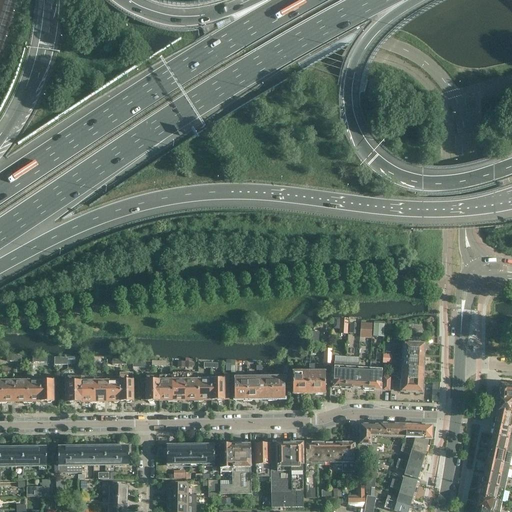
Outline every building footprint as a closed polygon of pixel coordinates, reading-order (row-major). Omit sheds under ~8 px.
[(374,324),(373,337),(384,337),(384,325),(374,324)] [(361,325),(360,338),(371,339),(372,325),(361,325)] [(404,356),(424,357),(424,345),(404,344),(404,356)] [(324,349),(323,366),(331,366),(332,350),(324,349)] [(403,368),(423,369),(424,357),(404,356),(403,368)] [(345,388),(347,363),(335,362),(333,388),(345,388)] [(359,364),(347,363),(345,388),(357,389),(358,369),(359,364)] [(422,381),(423,369),(403,368),(402,380),(422,381)] [(369,390),(370,370),(358,369),(357,389),(369,390)] [(382,371),(370,370),(369,390),(381,391),(382,371)] [(185,373),(172,373),(172,379),(172,403),(176,403),(177,402),(183,401),(185,401),(185,373)] [(198,373),(185,373),(185,401),(187,401),(193,401),(194,403),(198,403),(198,379),(198,373)] [(325,373),(309,374),(309,396),(325,395),(325,373)] [(133,374),(120,374),(120,382),(120,402),(122,402),(124,402),(126,402),(127,403),(130,403),(131,402),(133,402),(133,374)] [(309,396),(309,374),(293,374),(293,396),(309,396)] [(223,378),(211,378),(211,401),(214,401),(215,401),(217,401),(218,402),(221,402),(223,401),(224,401),(224,400),(229,400),(229,375),(223,375),(223,378)] [(94,376),(81,377),(81,403),(83,403),(85,403),(89,403),(90,404),(94,404),(94,382),(94,376)] [(81,377),(67,377),(68,403),(70,403),(71,404),(74,404),(75,403),(77,403),(79,403),(81,403),(81,377)] [(211,378),(198,379),(198,403),(202,402),(203,401),(207,401),(209,401),(211,401),(211,378)] [(53,382),(40,382),(41,402),(43,402),(45,402),(46,402),(48,403),(51,403),(52,402),(54,402),(53,379),(53,382)] [(159,379),(141,380),(141,401),(146,401),(146,402),(148,402),(149,403),(152,403),(153,402),(155,402),(157,402),(159,402),(159,379)] [(172,379),(159,379),(159,402),(162,402),(164,402),(167,402),(168,403),(172,403),(172,379)] [(14,380),(14,382),(14,403),(17,403),(22,402),(23,404),(27,404),(27,382),(14,382),(14,380)] [(27,380),(27,382),(27,404),(31,404),(33,402),(36,402),(38,402),(41,402),(40,382),(40,380),(40,382),(27,382),(27,380)] [(247,401),(247,380),(234,380),(234,401),(247,401)] [(259,380),(247,380),(247,401),(260,401),(259,380)] [(272,401),(272,380),(259,380),(260,401),(272,401)] [(284,380),(272,380),(272,401),(285,400),(284,380)] [(422,393),(422,381),(402,380),(402,392),(422,393)] [(14,382),(2,382),(2,404),(6,404),(7,403),(12,403),(14,403),(14,382)] [(107,382),(94,382),(94,404),(98,404),(99,403),(105,403),(107,402),(107,382)] [(120,382),(107,382),(107,402),(109,402),(113,402),(114,404),(117,404),(118,402),(120,402),(120,382)] [(432,382),(431,402),(438,402),(439,383),(432,382)] [(511,385),(499,385),(497,413),(511,416),(511,385)] [(511,416),(497,413),(494,425),(511,428),(511,416)] [(371,447),(371,445),(371,437),(377,437),(384,437),(384,425),(380,425),(380,427),(360,426),(359,445),(360,449),(370,450),(370,447),(371,447)] [(408,426),(384,425),(384,437),(407,438),(408,426)] [(511,428),(494,425),(492,437),(511,441),(511,428)] [(407,438),(415,439),(431,439),(432,427),(408,426),(407,438)] [(511,441),(492,437),(489,449),(511,454),(511,452),(511,441)] [(429,447),(431,439),(415,439),(414,443),(413,447),(402,444),(401,448),(427,456),(429,447)] [(277,446),(270,446),(270,466),(271,466),(271,472),(271,495),(271,508),(271,509),(291,509),(304,509),(303,503),(303,502),(303,444),(299,444),(299,443),(291,443),(281,443),(281,445),(277,445),(277,446)] [(221,445),(220,445),(220,472),(232,472),(232,469),(233,469),(233,445),(232,446),(232,445),(231,445),(227,445),(225,444),(222,444),(221,445)] [(311,466),(318,466),(318,444),(306,444),(306,464),(311,464),(311,466)] [(330,444),(318,444),(318,466),(325,466),(325,464),(330,464),(330,444)] [(342,466),(342,444),(330,444),(330,464),(335,464),(335,466),(342,466)] [(342,444),(342,466),(349,466),(348,464),(354,464),(354,444),(342,444)] [(202,446),(203,466),(213,466),(213,473),(219,473),(218,453),(215,454),(215,445),(202,446)] [(233,487),(221,487),(221,490),(221,496),(241,495),(251,495),(251,467),(250,450),(250,445),(242,445),(240,445),(233,445),(233,469),(233,487)] [(256,450),(251,450),(251,467),(256,467),(256,468),(257,478),(270,477),(270,469),(270,466),(270,446),(270,445),(256,445),(256,450)] [(117,447),(116,447),(117,467),(121,467),(121,465),(128,464),(128,466),(129,466),(128,446),(117,447)] [(167,466),(179,466),(179,446),(167,446),(167,466)] [(179,466),(191,466),(191,446),(179,446),(179,466)] [(202,446),(191,446),(191,466),(203,466),(202,446)] [(58,462),(54,462),(54,474),(59,474),(59,473),(71,473),(70,447),(69,447),(58,447),(58,462)] [(71,447),(70,447),(71,473),(82,473),(82,474),(82,465),(82,447),(71,447)] [(92,447),(82,447),(82,465),(89,465),(89,467),(93,467),(93,447),(92,447)] [(94,447),(93,447),(93,467),(98,467),(98,465),(105,465),(105,467),(105,465),(105,447),(94,447)] [(115,447),(105,447),(105,465),(112,465),(112,467),(117,467),(116,447),(115,447)] [(10,448),(0,448),(0,466),(7,466),(7,468),(12,468),(11,448),(10,448)] [(12,448),(11,448),(12,468),(16,468),(16,466),(23,466),(23,468),(23,466),(23,448),(12,448)] [(33,448),(23,448),(23,466),(30,466),(30,468),(35,468),(34,448),(33,448)] [(35,448),(34,448),(35,468),(39,468),(39,471),(46,471),(46,468),(47,468),(46,448),(35,448)] [(410,455),(409,459),(425,464),(427,456),(401,448),(400,451),(410,455)] [(489,449),(486,461),(509,466),(511,454),(489,449)] [(425,464),(409,459),(408,463),(398,460),(397,464),(391,462),(422,472),(425,464)] [(509,466),(486,461),(484,473),(507,478),(509,466)] [(422,472),(391,462),(390,466),(406,471),(404,476),(419,480),(422,472)] [(368,479),(376,480),(376,471),(369,470),(368,479)] [(185,471),(174,471),(174,479),(186,479),(185,471)] [(481,485),(504,490),(507,478),(484,473),(481,485)] [(375,489),(376,480),(368,479),(368,488),(375,489)] [(392,480),(391,484),(416,492),(419,484),(403,479),(402,483),(392,480)] [(210,491),(218,491),(218,480),(210,480),(210,491)] [(400,491),(398,496),(414,500),(416,492),(391,484),(389,488),(400,491)] [(43,485),(31,485),(31,498),(43,498),(43,485)] [(167,485),(166,495),(187,496),(188,486),(167,485)] [(504,490),(481,485),(479,497),(502,502),(504,490)] [(109,498),(127,499),(128,487),(109,486),(109,498)] [(358,497),(348,497),(348,503),(365,503),(364,486),(358,486),(358,497)] [(314,489),(306,489),(306,499),(314,499),(314,489)] [(166,495),(166,505),(196,506),(196,496),(187,496),(166,495)] [(366,500),(365,508),(374,509),(376,498),(373,498),(367,497),(366,496),(366,500)] [(386,500),(411,508),(414,500),(398,496),(397,499),(387,496),(386,500)] [(499,511),(502,502),(479,497),(476,509),(489,511),(499,511)] [(109,498),(108,510),(126,510),(127,499),(109,498)] [(409,511),(411,508),(386,500),(383,509),(393,511),(409,511)]
